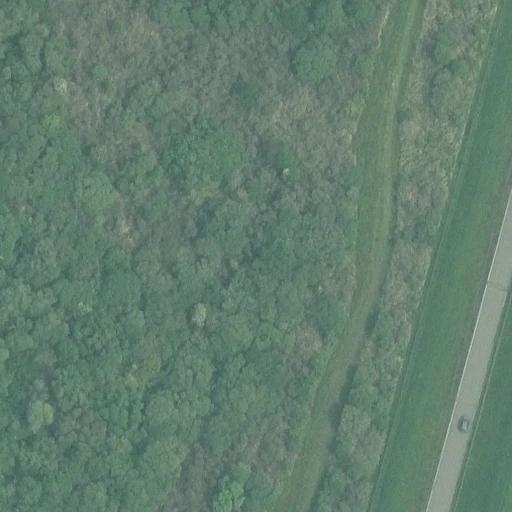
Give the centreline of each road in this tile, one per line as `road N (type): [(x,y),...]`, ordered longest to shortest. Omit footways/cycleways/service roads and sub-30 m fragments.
road 1 (track): [(304,511),(374,273),(397,58),(413,0)]
road 2 (unclassified): [(435,511),(511,220)]
